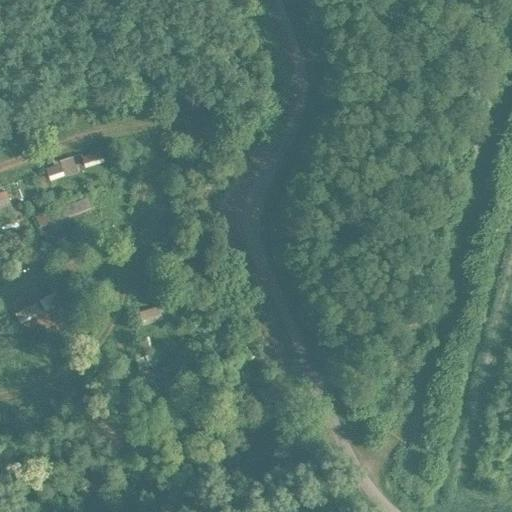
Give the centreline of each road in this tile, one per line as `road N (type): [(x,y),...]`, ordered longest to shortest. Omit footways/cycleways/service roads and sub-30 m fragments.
road 1 (unclassified): [(386,511),(351,461),(252,220),(301,87),(273,0)]
road 2 (unknown): [(273,161),(208,134),(156,124)]
